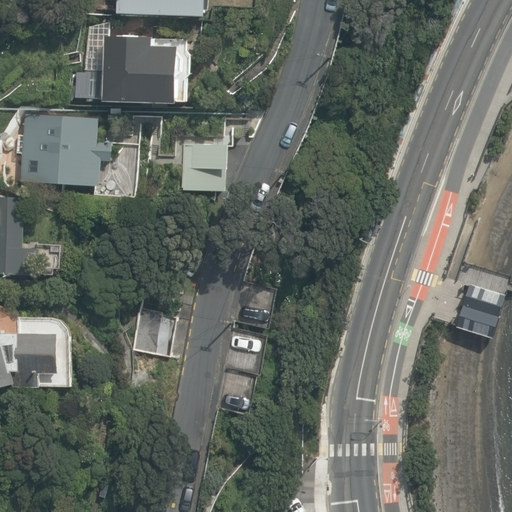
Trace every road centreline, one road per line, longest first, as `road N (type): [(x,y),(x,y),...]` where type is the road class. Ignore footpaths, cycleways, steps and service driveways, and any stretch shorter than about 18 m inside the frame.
road 1 (secondary): [(495,0),(429,150),(366,340),(353,437),(358,511)]
road 2 (residential): [(175,511),(223,276),(324,0)]
